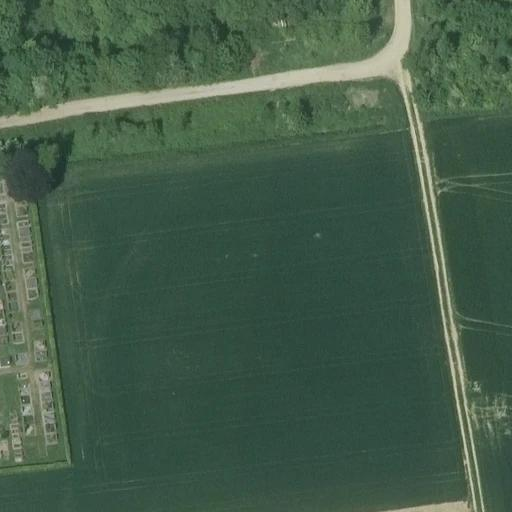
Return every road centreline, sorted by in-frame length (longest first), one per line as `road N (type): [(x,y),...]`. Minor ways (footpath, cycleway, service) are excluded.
road 1 (track): [(403,66),(484,511)]
road 2 (track): [(403,66),(0,121)]
road 3 (track): [(401,18),(0,53)]
